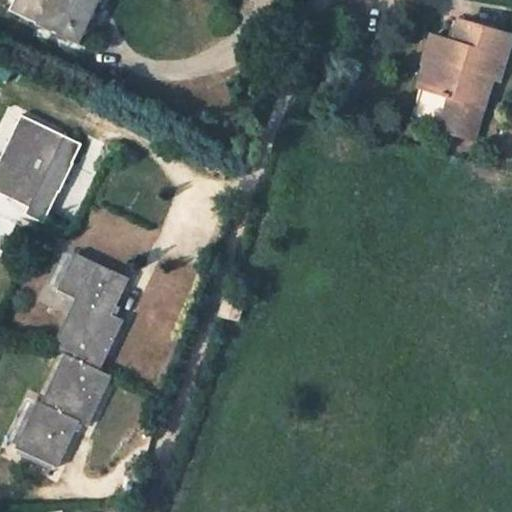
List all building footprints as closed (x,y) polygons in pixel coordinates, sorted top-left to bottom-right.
[(18,0),(14,11),(39,23),(50,0),(18,0)] [(50,0),(39,23),(82,43),(101,0),(50,0)] [(511,41),(511,34),(463,20),(456,43),(435,36),(426,64),(429,65),(435,66),(428,89),(423,87),(413,120),(442,128),(446,111),(480,121),(495,76),(501,78),(511,41)] [(429,65),(423,87),(428,89),(435,66),(429,65)] [(442,128),(475,138),(480,121),(446,111),(442,128)] [(0,193),(29,207),(25,214),(44,223),(82,144),(22,115),(0,161),(0,193)] [(76,252),(59,289),(78,298),(55,347),(67,353),(44,403),(40,401),(18,448),(60,468),(82,421),(91,426),(114,376),(101,370),(125,319),(114,313),(130,277),(76,252)] [(239,320),(244,302),(227,297),(221,315),(239,320)]
